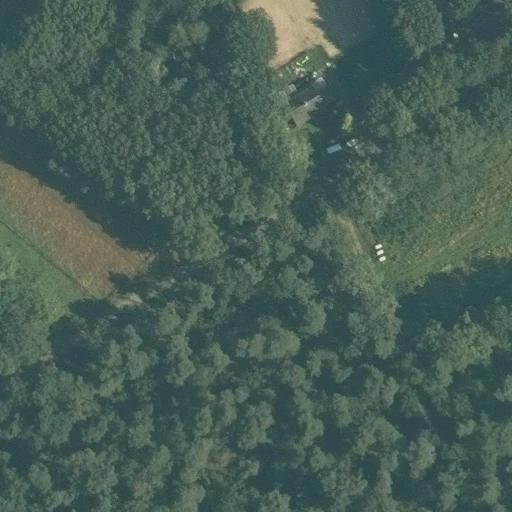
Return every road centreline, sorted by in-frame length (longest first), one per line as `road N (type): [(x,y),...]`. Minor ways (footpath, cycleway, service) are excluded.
road 1 (unclassified): [(0,391),(511,76)]
road 2 (track): [(478,511),(327,188)]
